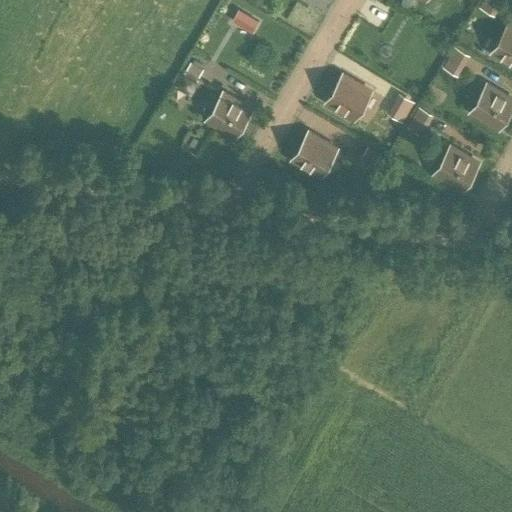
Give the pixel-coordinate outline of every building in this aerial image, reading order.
[(302,0),(329,13),(335,0),(302,0)] [(502,0),(482,0),(479,6),(494,15),(502,0)] [(239,6),(234,19),(256,29),(262,16),(239,6)] [(454,46),(443,66),(457,75),(469,54),(454,46)] [(372,90),(344,73),(328,101),(356,117),(372,90)] [(473,113),(501,130),(511,111),(511,99),(489,86),(473,113)] [(255,110),(227,93),(210,120),(239,137),(255,110)] [(401,93),(389,113),(402,120),(413,101),(401,93)] [(407,126),(422,135),(433,114),(418,106),(407,126)] [(280,162),(308,178),(325,151),(296,134),(280,162)] [(436,175),(465,192),(481,164),(452,148),(436,175)]
